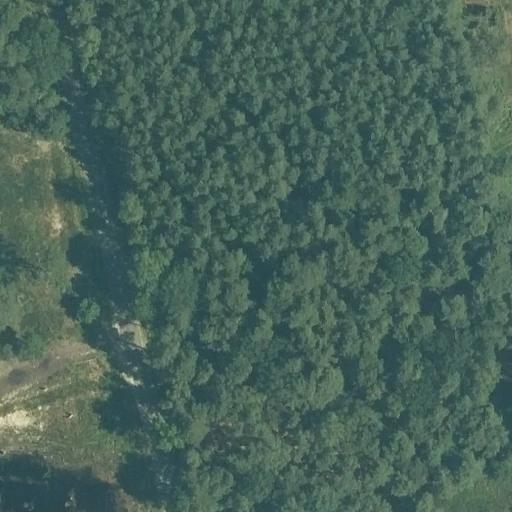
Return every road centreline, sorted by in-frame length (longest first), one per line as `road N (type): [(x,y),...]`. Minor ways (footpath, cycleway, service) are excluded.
road 1 (unclassified): [(170,511),(47,0)]
road 2 (track): [(511,132),(354,237),(128,328)]
road 3 (track): [(133,349),(0,385)]
